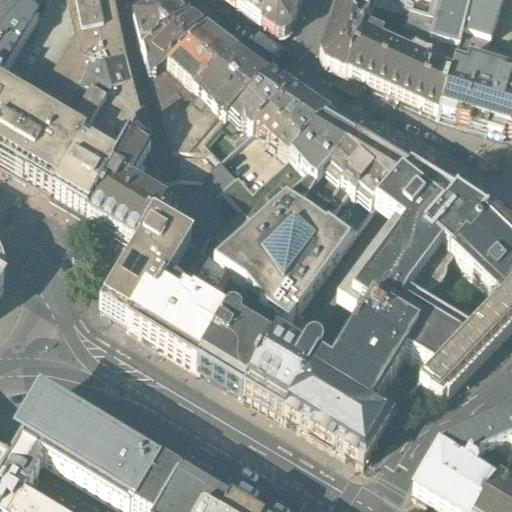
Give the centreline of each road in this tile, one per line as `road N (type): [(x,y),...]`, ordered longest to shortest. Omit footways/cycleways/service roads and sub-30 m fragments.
road 1 (residential): [(318,0),(293,81),(511,204)]
road 2 (unclassified): [(189,433),(166,384),(96,338),(48,282)]
road 3 (unclassified): [(0,378),(79,384),(189,433)]
road 4 (residential): [(379,511),(409,457),(511,392)]
road 5 (unclassified): [(189,433),(319,511)]
